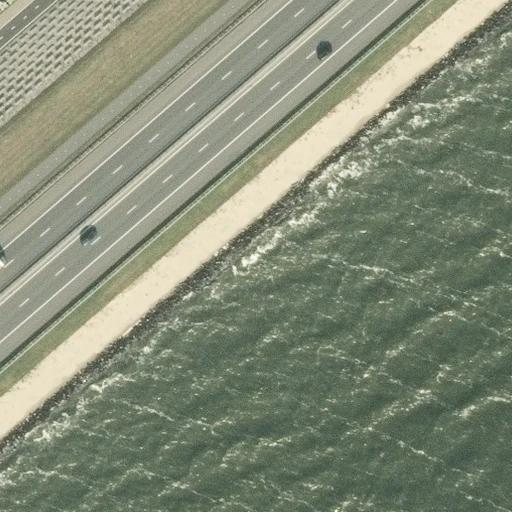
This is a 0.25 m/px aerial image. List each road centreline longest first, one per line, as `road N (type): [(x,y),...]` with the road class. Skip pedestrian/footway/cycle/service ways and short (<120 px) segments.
road 1 (motorway): [(0,320),(371,0)]
road 2 (motorway): [(309,0),(0,267)]
